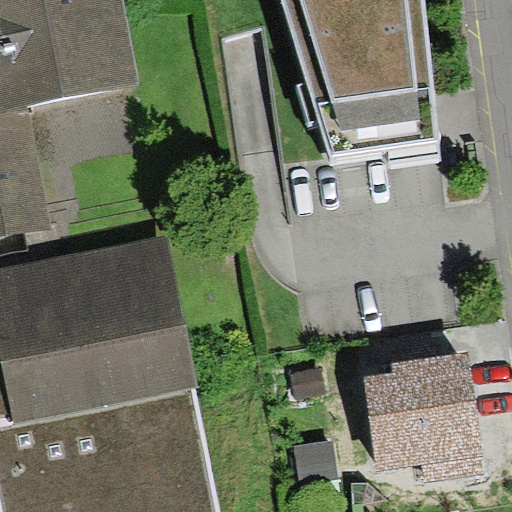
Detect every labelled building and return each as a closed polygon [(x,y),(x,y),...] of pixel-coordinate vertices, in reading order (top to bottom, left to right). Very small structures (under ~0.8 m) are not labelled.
[(31,119),(146,97),(127,0),(0,0),(0,244),(53,234),(31,119)] [(439,143),(423,0),(284,0),(332,158),(439,143)] [(0,511),(223,511),(169,242),(0,275),(0,511)] [(368,387),(380,475),(424,469),(426,487),(483,479),(466,362),(398,372),(400,383),(368,387)] [(321,369),(294,373),(298,398),(325,394),(321,369)] [(333,441),(297,447),(302,483),(339,478),(333,441)]
